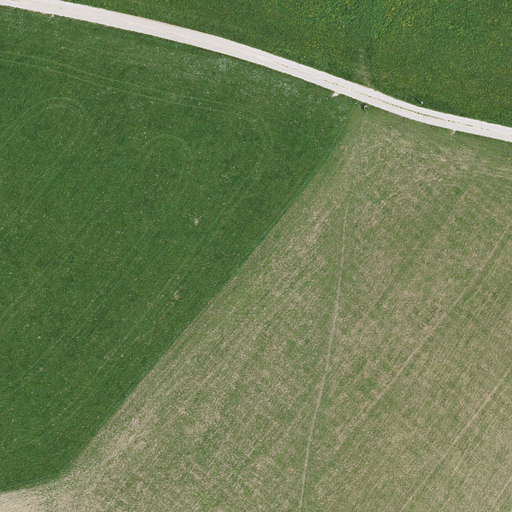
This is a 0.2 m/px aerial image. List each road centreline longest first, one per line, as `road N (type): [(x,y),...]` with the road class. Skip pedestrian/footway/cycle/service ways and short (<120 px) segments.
road 1 (track): [(18,0),(192,39),(387,105)]
road 2 (track): [(387,105),(511,137)]
